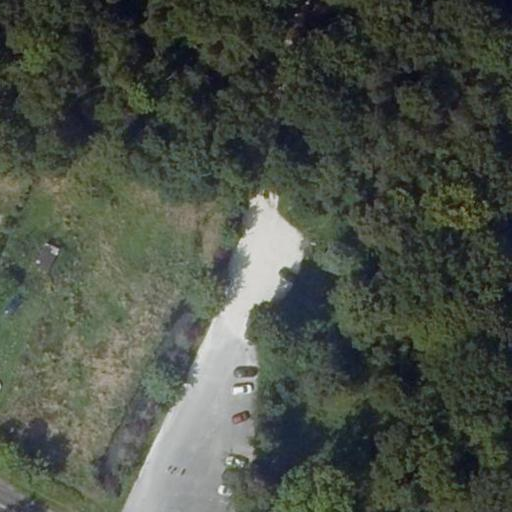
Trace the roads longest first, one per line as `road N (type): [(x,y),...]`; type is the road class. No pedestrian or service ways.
road 1 (track): [(146,511),(251,292),(310,0)]
road 2 (track): [(185,437),(444,511)]
